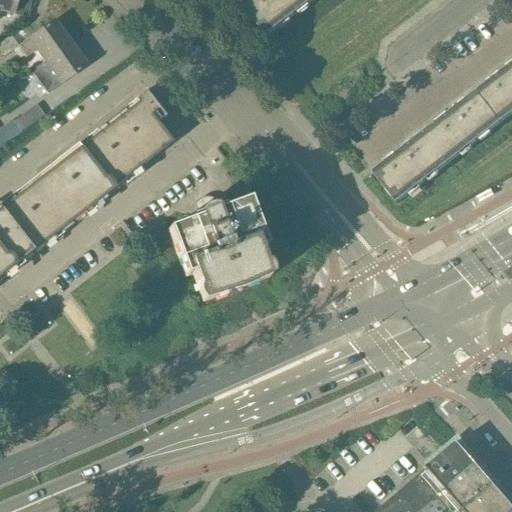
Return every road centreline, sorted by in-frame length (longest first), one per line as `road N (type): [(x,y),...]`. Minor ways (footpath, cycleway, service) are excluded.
road 1 (secondary): [(6,511),(418,333)]
road 2 (secondary): [(391,300),(0,473)]
road 3 (tertiary): [(297,168),(132,0)]
road 4 (tertiary): [(417,287),(297,168)]
road 5 (tertiary): [(297,168),(391,300)]
road 6 (residential): [(418,333),(511,443)]
